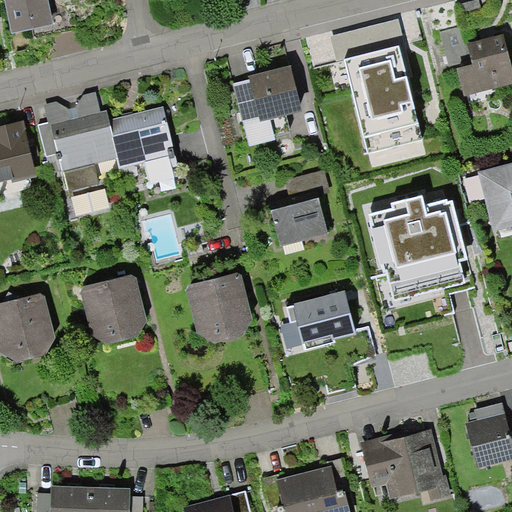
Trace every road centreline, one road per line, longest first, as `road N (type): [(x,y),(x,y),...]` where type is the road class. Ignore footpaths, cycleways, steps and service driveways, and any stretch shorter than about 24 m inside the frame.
road 1 (residential): [(0,440),(142,451),(250,438),(511,372)]
road 2 (residential): [(362,0),(143,52)]
road 3 (residential): [(143,52),(0,87)]
